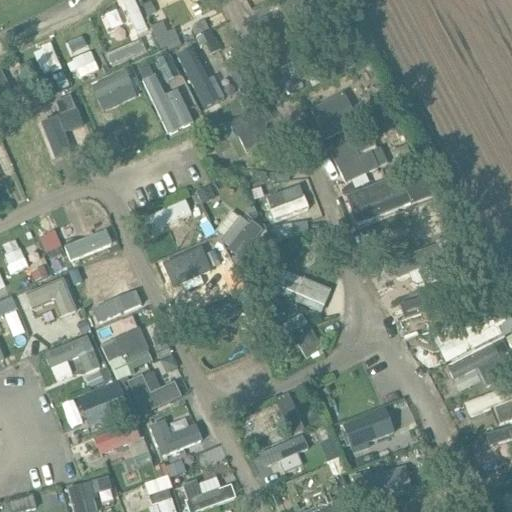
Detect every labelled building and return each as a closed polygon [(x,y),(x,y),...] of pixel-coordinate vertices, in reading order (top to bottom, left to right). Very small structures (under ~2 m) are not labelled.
[(181,0),(157,0),(169,34),(190,27),(181,0)] [(118,18),(133,58),(145,54),(129,14),(118,18)] [(190,27),(195,47),(214,42),(209,22),(190,27)] [(74,68),(80,81),(105,69),(98,57),(74,68)] [(150,58),(137,63),(164,137),(193,126),(180,90),(163,96),(150,58)] [(124,140),(94,80),(66,94),(95,154),(124,140)] [(327,141),(352,127),(336,97),(310,111),(327,141)] [(25,188),(46,179),(27,131),(6,139),(25,188)] [(358,139),(329,153),(344,182),(334,187),(355,228),(384,213),(367,181),(377,176),(358,139)] [(0,179),(13,176),(7,158),(0,159),(0,179)] [(309,210),(304,196),(286,203),(283,193),(266,199),(275,223),(309,210)] [(77,216),(92,248),(105,241),(90,210),(77,216)] [(296,224),(276,230),(279,240),(299,233),(296,224)] [(198,244),(217,276),(235,266),(216,234),(198,244)] [(12,292),(21,316),(66,299),(57,275),(12,292)] [(203,275),(182,282),(186,291),(206,284),(203,275)] [(100,340),(146,321),(135,294),(89,314),(100,340)] [(398,305),(409,339),(440,329),(429,295),(398,305)] [(55,303),(62,320),(71,316),(64,299),(55,303)] [(303,330),(309,325),(301,313),(271,333),(278,345),(292,336),(307,358),(322,348),(319,343),(314,347),(303,330)] [(80,317),(41,334),(47,346),(85,330),(80,317)] [(86,385),(152,362),(142,331),(63,358),(70,378),(83,374),(86,385)] [(448,367),(452,380),(488,368),(483,355),(448,367)] [(182,398),(174,382),(152,393),(143,376),(127,384),(144,417),(182,398)] [(123,393),(107,398),(105,392),(81,399),(88,422),(128,410),(123,393)] [(295,392),(277,399),(289,432),(308,425),(295,392)] [(472,414),(491,408),(488,399),(469,405),(472,414)] [(247,414),(253,428),(264,424),(258,409),(247,414)] [(486,456),(511,453),(511,438),(511,430),(483,433),(486,456)] [(124,432),(96,436),(99,454),(126,450),(124,432)] [(265,468),(282,464),(284,473),(303,468),(299,454),(309,451),(306,439),(260,451),(265,468)] [(352,477),(364,497),(380,487),(387,497),(410,483),(392,453),(352,477)] [(297,510),(341,491),(335,477),(345,473),(340,461),(286,484),(297,510)] [(177,511),(168,480),(122,493),(125,504),(145,498),(148,510),(159,507),(160,511),(177,511)]
